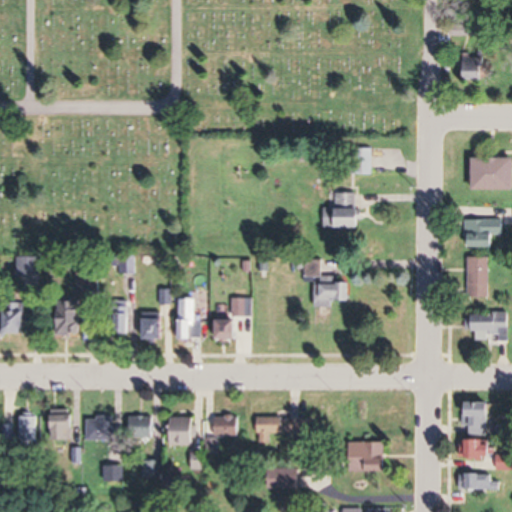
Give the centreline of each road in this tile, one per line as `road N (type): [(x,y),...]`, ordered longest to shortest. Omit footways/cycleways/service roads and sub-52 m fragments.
road 1 (residential): [(425,0),(428,511)]
road 2 (residential): [(511,379),(0,378)]
road 3 (residential): [(0,111),(175,108),(174,0),(31,111)]
